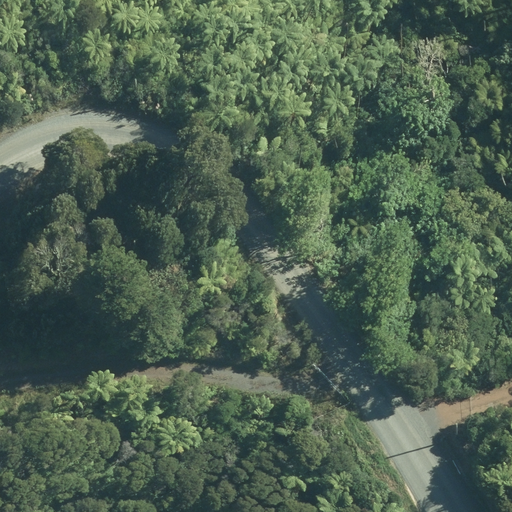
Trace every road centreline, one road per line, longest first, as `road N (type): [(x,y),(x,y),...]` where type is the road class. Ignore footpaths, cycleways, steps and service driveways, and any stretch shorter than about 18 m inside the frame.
road 1 (unclassified): [(0,171),(67,142),(112,139),(176,158),(263,245),(392,414),(455,511)]
road 2 (track): [(392,414),(487,399),(511,386)]
